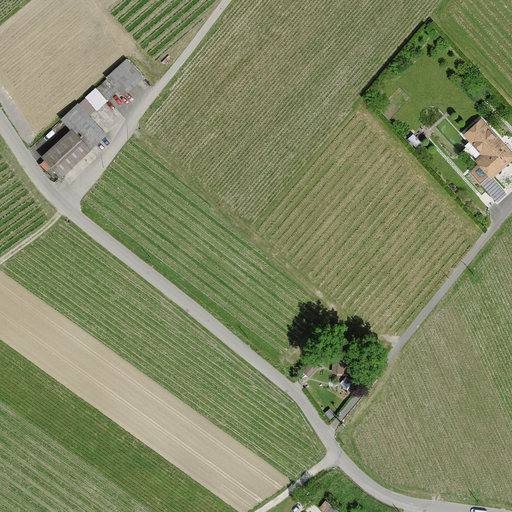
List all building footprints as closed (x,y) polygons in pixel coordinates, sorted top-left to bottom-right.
[(137,71),(128,61),(98,87),(108,97),(118,87),(137,71)] [(77,133),(47,159),(62,176),(106,135),(79,104),(63,118),(77,133)] [(511,161),(511,152),(482,121),(466,136),(485,155),(478,162),(480,165),(490,176),(493,179),(511,161)] [(490,176),(480,165),(471,173),(481,184),(490,176)] [(342,346),(347,346),(348,338),(336,332),(331,344),(342,346)] [(347,346),(342,346),(341,362),(349,362),(350,353),(349,350),(347,350),(347,346)] [(315,359),(303,371),(310,377),(321,365),(315,359)] [(339,361),(338,373),(350,374),(351,362),(349,362),(341,362),(339,361)] [(331,409),(326,414),(331,420),(336,416),(331,409)]
